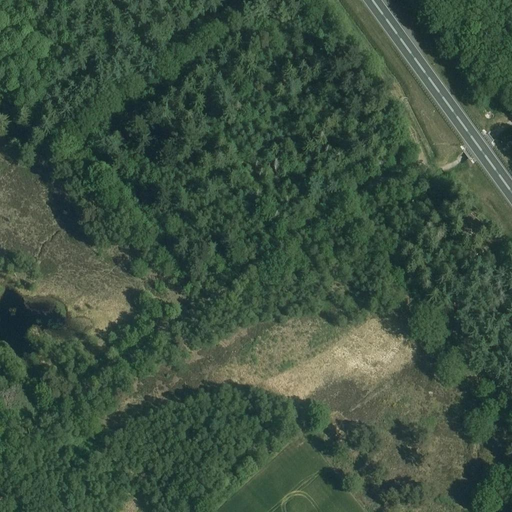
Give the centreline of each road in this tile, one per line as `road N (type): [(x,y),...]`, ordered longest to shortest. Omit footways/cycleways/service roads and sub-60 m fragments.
road 1 (track): [(0,448),(372,185),(425,172)]
road 2 (trunk): [(511,193),(371,0)]
road 3 (track): [(425,172),(376,70),(325,0)]
